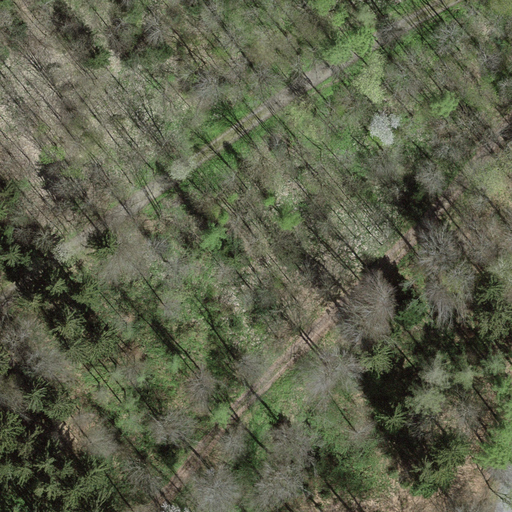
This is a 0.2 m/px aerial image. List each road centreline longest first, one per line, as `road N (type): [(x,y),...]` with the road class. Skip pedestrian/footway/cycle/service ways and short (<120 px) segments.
road 1 (track): [(0,302),(356,47),(443,0)]
road 2 (track): [(267,368),(511,125)]
road 3 (track): [(148,511),(267,368)]
road 4 (track): [(267,368),(196,511)]
